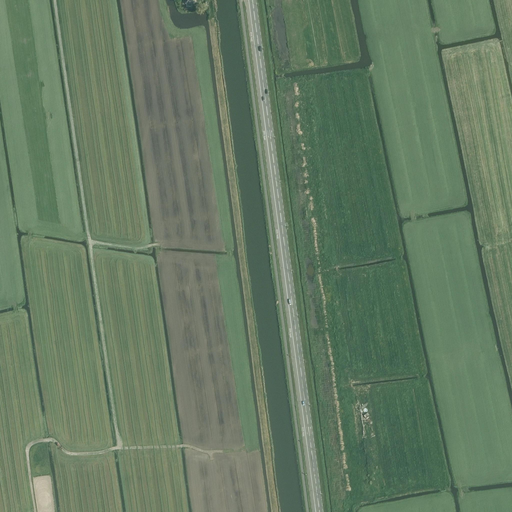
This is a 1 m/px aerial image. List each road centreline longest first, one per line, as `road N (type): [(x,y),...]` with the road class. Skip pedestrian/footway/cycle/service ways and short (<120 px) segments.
road 1 (primary): [(253,0),(320,511)]
road 2 (track): [(55,0),(119,447)]
road 3 (track): [(119,447),(69,453),(53,440),(32,442),(35,511)]
